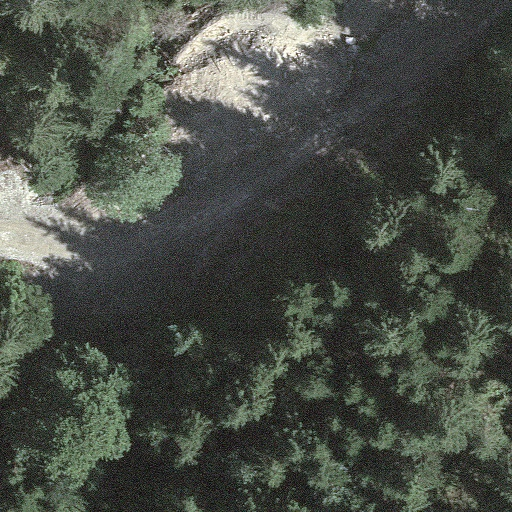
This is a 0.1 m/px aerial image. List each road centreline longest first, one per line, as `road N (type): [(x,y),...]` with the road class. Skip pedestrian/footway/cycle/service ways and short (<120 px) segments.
road 1 (track): [(511,0),(166,253)]
road 2 (track): [(0,237),(166,253)]
